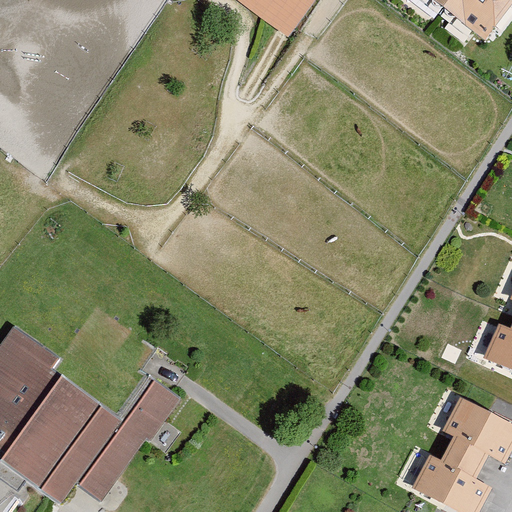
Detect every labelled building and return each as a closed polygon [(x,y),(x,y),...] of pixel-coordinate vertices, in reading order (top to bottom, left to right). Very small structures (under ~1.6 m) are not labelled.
[(318,0),(225,0),(285,44),(318,0)] [(511,10),(511,0),(406,0),(478,55),(511,10)] [(511,298),(510,304),(511,305),(511,329),(502,325),(486,362),(511,373),(511,298)] [(74,363),(26,329),(0,365),(0,446),(20,460),(12,471),(71,511),(74,511),(87,495),(111,511),(114,511),(192,402),(161,381),(134,420),(67,373),(74,363)] [(511,455),(511,425),(462,398),(442,434),(453,440),(441,463),(433,458),(414,492),(452,511),(479,511),(492,490),(477,482),(489,460),(505,468),(511,455)]
